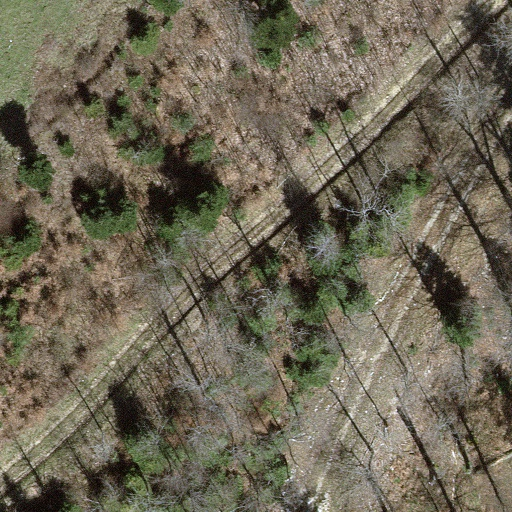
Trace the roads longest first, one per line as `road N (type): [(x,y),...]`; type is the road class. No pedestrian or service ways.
road 1 (track): [(498,0),(0,475)]
road 2 (track): [(511,87),(315,511)]
